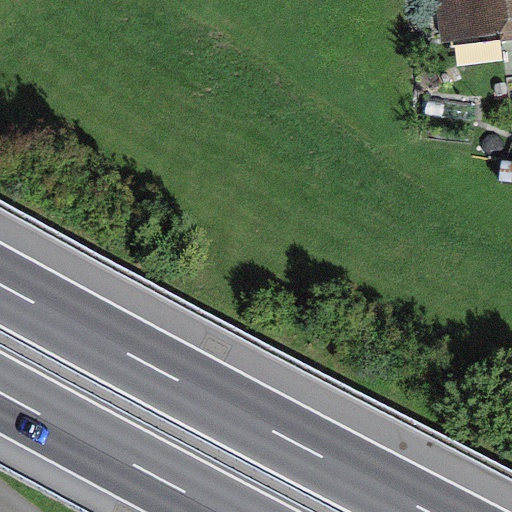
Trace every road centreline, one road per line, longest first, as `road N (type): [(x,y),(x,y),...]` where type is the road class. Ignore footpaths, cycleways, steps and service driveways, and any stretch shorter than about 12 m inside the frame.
road 1 (motorway): [(439,511),(0,275)]
road 2 (motorway): [(0,384),(238,511)]
